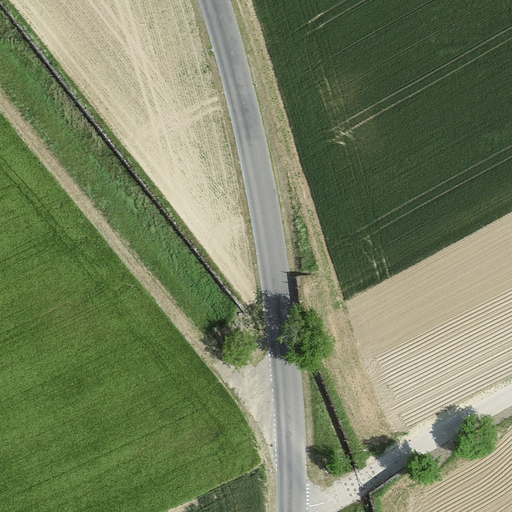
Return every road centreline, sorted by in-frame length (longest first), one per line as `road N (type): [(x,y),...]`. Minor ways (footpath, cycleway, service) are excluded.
road 1 (tertiary): [(208,0),(277,293),(290,391),(292,511)]
road 2 (track): [(215,359),(33,134)]
